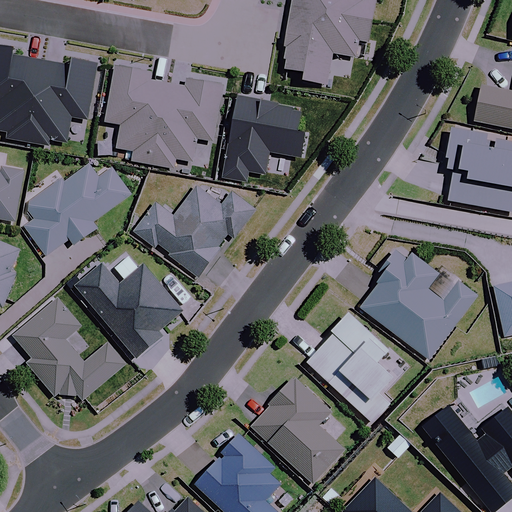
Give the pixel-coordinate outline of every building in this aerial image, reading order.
[(472,122),(511,129),(511,94),(478,88),(472,122)] [(488,136),(451,130),(444,170),(454,172),(449,203),(511,213),(511,143),(495,141),(487,140),(488,136)] [(0,220),(14,223),(24,173),(6,169),(8,155),(1,153),(0,153),(0,220)] [(130,196),(111,171),(98,180),(86,165),(28,207),(38,221),(26,229),(47,257),(70,241),(74,247),(96,230),(92,224),(130,196)] [(169,261),(196,282),(221,250),(219,248),(228,237),(234,241),(255,213),(232,195),(222,209),(196,189),(174,218),(157,205),(134,235),(156,252),(159,248),(171,258),(169,261)] [(0,310),(3,312),(18,274),(12,271),(19,254),(0,246),(0,310)] [(409,263),(395,253),(379,276),(384,279),(361,311),(430,362),(478,297),(459,283),(443,304),(427,292),(438,277),(413,258),(409,263)] [(183,315),(143,269),(120,288),(101,267),(76,289),(138,360),(161,340),(158,337),(183,315)] [(511,281),(498,284),(508,334),(511,333),(511,281)] [(83,365),(77,357),(89,348),(77,334),(82,330),(58,302),(15,338),(33,361),(29,365),(54,395),(76,397),(81,403),(125,367),(107,345),(83,365)] [(389,352),(350,316),(306,363),(373,424),(390,405),(379,395),(393,380),(377,365),(389,352)] [(347,430),(295,381),(252,427),(314,485),(345,453),(334,443),(347,430)] [(456,405),(430,425),(498,511),(511,500),(511,476),(508,471),(511,467),(511,406),(478,433),(456,405)] [(411,446),(400,436),(388,449),(398,459),(411,446)] [(272,469),(237,437),(221,453),(225,456),(196,487),(222,511),(273,511),(265,504),(283,486),(269,473),(272,469)] [(424,511),(407,511),(375,481),(347,511),(455,511),(440,497),(424,511)] [(199,511),(188,501),(177,511),(146,511),(138,504),(130,511),(199,511)]
